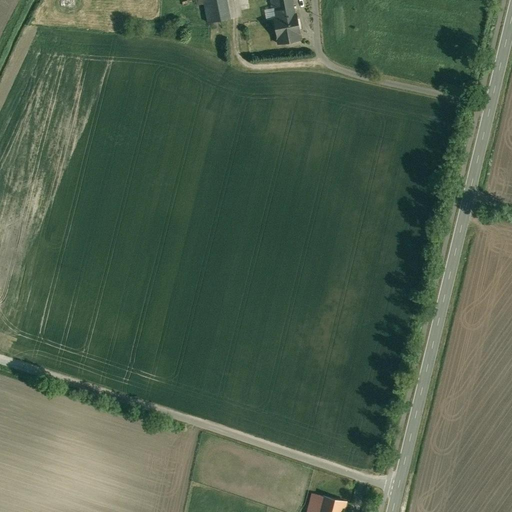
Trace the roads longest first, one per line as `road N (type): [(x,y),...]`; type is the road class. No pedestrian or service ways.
road 1 (tertiary): [(511,17),(398,488)]
road 2 (unclassified): [(0,359),(398,488)]
